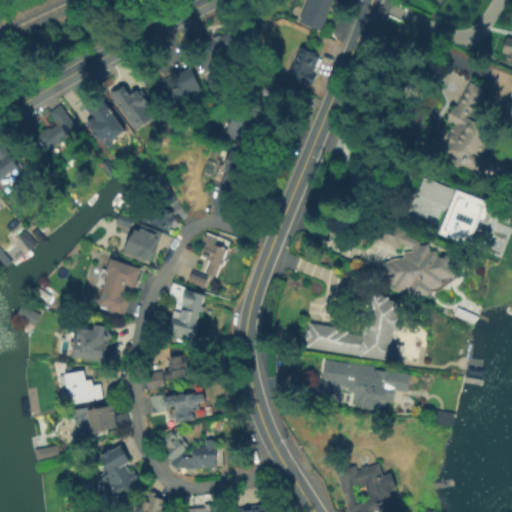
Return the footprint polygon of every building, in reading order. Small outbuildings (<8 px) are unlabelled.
[(301,23),(309,0),(335,0),(324,31),(301,23)] [(213,61),(204,42),(233,28),(242,47),(213,61)] [(511,37),(504,36),(500,53),(506,54),(504,62),(511,63),(511,37)] [(291,76),(303,49),(321,57),(309,84),(291,76)] [(190,69),(201,91),(169,108),(157,86),(190,69)] [(207,79),(226,71),(236,93),(217,102),(207,79)] [(497,162),(488,179),(432,149),(470,77),(499,92),(484,120),(502,129),(487,157),(497,162)] [(133,130),(155,115),(137,88),(127,94),(121,84),(108,93),(133,130)] [(274,85),(302,95),(295,116),(266,105),(274,85)] [(91,117),(85,121),(98,144),(121,131),(102,98),(86,108),(91,117)] [(62,108),(78,131),(48,152),(37,137),(56,123),(51,116),(62,108)] [(225,136),(234,116),(267,131),(258,151),(225,136)] [(0,143),(18,168),(0,181),(0,143)] [(226,159),(253,166),(247,193),(219,186),(226,159)] [(455,239),(464,203),(492,210),(483,246),(455,239)] [(171,211),(144,205),(141,223),(168,229),(171,211)] [(126,253),(152,260),(160,229),(134,222),(126,253)] [(211,236),(219,239),(216,246),(230,252),(220,278),(205,272),(209,263),(202,260),(211,236)] [(433,248),(434,254),(447,254),(447,261),(456,260),(457,286),(449,287),(450,292),(435,293),(436,299),(412,300),(411,294),(396,294),(396,289),(387,290),(385,263),(398,263),(398,256),(410,255),(410,249),(433,248)] [(124,316),(95,304),(112,261),(141,272),(135,288),(125,285),(121,295),(130,299),(124,316)] [(206,278),(190,272),(187,280),(203,286),(206,278)] [(177,286),(207,295),(194,338),(171,331),(178,307),(171,305),(177,286)] [(360,355),(363,334),(364,334),(369,302),(409,308),(405,332),(397,331),(395,344),(404,345),(401,362),(360,355)] [(78,324),(115,330),(110,364),(72,358),(78,324)] [(363,334),(360,355),(304,346),(308,325),(363,334)] [(172,357),(191,355),(193,377),(153,380),(152,367),(172,365),(172,357)] [(328,364),(411,375),(409,394),(395,393),(394,404),(385,403),(384,411),(356,407),(359,389),(326,385),(328,364)] [(73,407),(65,376),(89,370),(93,387),(103,384),(107,399),(73,407)] [(164,397),(203,393),(204,411),(194,412),(195,422),(167,425),(164,397)] [(113,406),(115,415),(131,412),(133,424),(89,432),(88,424),(79,426),(76,412),(113,406)] [(178,433),(192,449),(175,464),(161,448),(178,433)] [(199,464),(198,449),(210,449),(210,439),(224,439),(224,450),(217,450),(218,463),(199,464)] [(35,458),(56,454),(55,445),(33,448),(35,458)] [(102,457),(122,445),(131,460),(124,464),(139,491),(111,507),(97,482),(111,474),(102,457)] [(362,461),(365,471),(378,466),(383,480),(393,476),(399,492),(392,494),(398,511),(395,511),(349,511),(334,470),(362,461)] [(139,511),(150,490),(170,500),(164,511),(139,511)]
